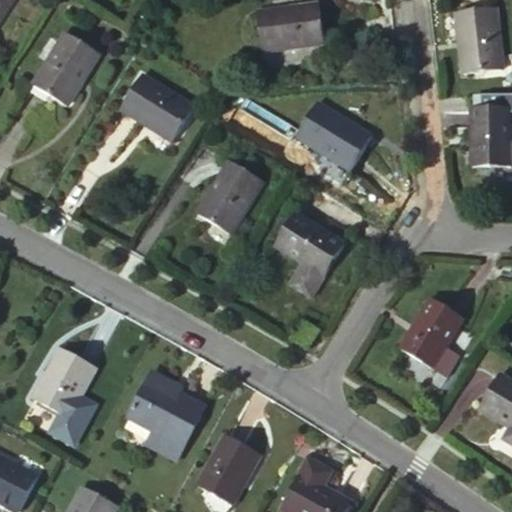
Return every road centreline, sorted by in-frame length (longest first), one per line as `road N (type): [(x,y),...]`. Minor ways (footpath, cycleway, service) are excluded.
road 1 (residential): [(309,401),(0,226)]
road 2 (residential): [(432,216),(309,401)]
road 3 (residential): [(409,0),(432,216)]
road 4 (residential): [(481,511),(309,401)]
